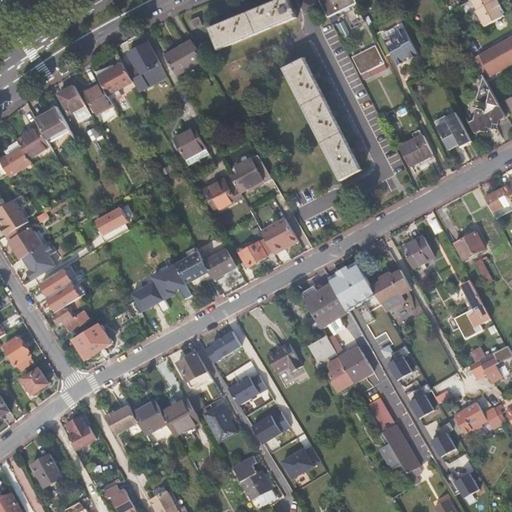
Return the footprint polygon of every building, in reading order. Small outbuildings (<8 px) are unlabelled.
[(211,28),(210,29),(219,50),(220,50),(220,49),(295,18),(296,18),(297,18),(295,14),(297,13),(295,9),(293,10),(289,0),(280,0),(211,29),(211,28)] [(355,0),(321,0),(330,17),(344,10),(350,21),(362,15),(356,4),(357,3),(355,0)] [(496,0),(482,0),(475,4),(479,10),(477,10),(486,26),(505,16),(504,13),(506,12),(502,4),(499,0),(496,0),(497,0),(496,0)] [(199,18),(189,22),(192,30),(202,26),(199,18)] [(374,34),(385,57),(392,54),(398,65),(403,62),(402,60),(409,57),(410,58),(419,54),(406,28),(397,32),(398,33),(385,39),(382,34),(380,31),(374,34)] [(395,28),(382,34),(385,39),(398,33),(397,32),(395,28)] [(511,35),(511,37),(479,56),(491,77),(511,64),(511,35)] [(203,60),(192,40),(166,56),(177,76),(203,60)] [(148,43),(128,53),(135,65),(137,64),(139,68),(130,73),(134,81),(140,92),(149,87),(167,77),(157,60),(158,60),(148,42),(148,43)] [(376,45),(353,57),(361,74),(384,62),(376,45)] [(475,58),(485,76),(487,79),(491,77),(479,56),(475,58)] [(305,58),(284,68),(285,69),(342,179),(341,179),(342,181),(363,170),(362,169),(361,169),(305,59),(306,59),(305,58)] [(124,63),(99,76),(103,83),(109,95),(134,81),(130,73),(127,69),(124,63)] [(127,69),(130,73),(139,68),(137,64),(135,65),(127,69)] [(476,117),(471,120),(478,132),(482,130),(487,131),(489,126),(494,128),(495,123),(507,116),(501,104),(487,79),(485,76),(478,99),(489,102),(487,108),(480,106),(476,117)] [(113,104),(114,104),(109,95),(103,83),(86,92),(98,113),(99,113),(102,119),(117,111),(113,104)] [(87,105),(76,85),(60,94),(71,114),(87,105)] [(41,127),(52,147),(54,150),(76,138),(59,107),(37,120),(41,127)] [(473,141),(458,112),(449,117),(448,115),(436,121),(451,149),(461,144),(463,147),(473,141)] [(97,138),(103,135),(98,126),(92,129),(97,138)] [(41,127),(19,140),(19,141),(22,145),(31,159),(52,147),(41,127)] [(175,139),(186,159),(206,147),(195,128),(175,139)] [(434,154),(425,135),(402,147),(411,165),(434,154)] [(29,172),(36,168),(31,159),(22,145),(19,141),(8,149),(7,152),(9,156),(1,161),(11,177),(27,168),(29,172)] [(206,147),(186,159),(190,165),(210,154),(206,147)] [(266,184),(273,179),(259,155),(230,172),(233,177),(242,194),(264,181),(266,184)] [(244,197),(242,194),(233,177),(226,181),(226,180),(206,191),(218,211),(244,197)] [(511,200),(505,188),(487,198),(498,219),(511,211),(511,200)] [(30,216),(19,198),(6,206),(0,209),(0,217),(4,223),(2,224),(3,227),(9,235),(29,222),(30,222),(27,218),(30,216)] [(107,244),(131,231),(127,224),(131,222),(123,208),(98,221),(103,230),(106,235),(103,237),(107,244)] [(48,217),(45,213),(39,216),(42,221),(48,217)] [(300,242),(287,219),(263,232),(275,253),(291,244),(292,246),(300,242)] [(44,246),(29,222),(9,235),(8,235),(23,259),(25,258),(27,257),(36,251),(44,246)] [(256,237),(262,234),(259,228),(253,231),(256,237)] [(490,253),(480,231),(453,244),(463,265),(490,253)] [(415,238),(403,245),(416,268),(436,256),(425,236),(417,241),(415,238)] [(27,257),(25,258),(29,265),(32,270),(29,272),(34,280),(57,266),(51,256),(58,251),(52,241),(44,246),(36,251),(27,257)] [(261,242),(241,253),(249,268),(270,257),(261,242)] [(276,255),(292,246),(291,244),(275,253),(276,255)] [(174,259),(167,247),(160,251),(167,263),(174,259)] [(201,253),(198,247),(188,253),(191,258),(201,253)] [(206,262),(213,275),(215,279),(239,266),(229,249),(206,262)] [(178,265),(187,283),(200,275),(203,280),(213,275),(206,262),(201,253),(191,258),(178,265)] [(358,262),(331,278),(334,284),(351,312),(378,295),(373,287),(358,262)] [(158,267),(151,271),(160,287),(167,284),(158,267)] [(383,281),(373,287),(378,295),(382,303),(393,297),(391,295),(400,290),(403,295),(413,290),(402,270),(393,275),(391,272),(383,276),(385,280),(383,281)] [(160,287),(151,271),(137,279),(146,295),(159,288),(160,287)] [(60,273),(53,277),(56,281),(62,277),(60,273)] [(456,316),(466,338),(485,330),(483,324),(492,319),(474,278),(462,283),(473,308),(456,316)] [(51,279),(37,289),(45,302),(56,296),(56,297),(58,296),(59,296),(61,295),(51,279)] [(351,312),(334,284),(322,292),(316,286),(303,293),(324,328),(330,324),(336,334),(347,328),(346,325),(343,316),(351,312)] [(83,303),(80,298),(72,303),(75,308),(83,303)] [(143,312),(137,300),(128,306),(134,317),(143,312)] [(68,308),(55,316),(60,324),(65,321),(67,324),(65,325),(70,334),(82,326),(76,317),(75,318),(68,308)] [(101,323),(75,339),(88,359),(114,343),(101,323)] [(234,331),(206,347),(216,363),(243,347),(234,331)] [(338,398),(358,387),(356,383),(341,358),(327,334),(307,345),(318,364),(329,358),(332,363),(329,364),(327,369),(330,374),(328,378),(333,385),(333,389),(338,398)] [(20,336),(5,345),(18,365),(23,362),(26,367),(35,361),(32,356),(33,355),(20,336)] [(467,343),(477,363),(485,359),(474,339),(467,343)] [(289,342),(267,355),(277,371),(289,364),(293,369),(302,363),(289,342)] [(341,358),(356,383),(375,372),(361,346),(341,358)] [(477,363),(485,376),(489,373),(487,369),(511,355),(511,354),(507,346),(485,359),(477,363)] [(208,372),(198,352),(179,362),(189,381),(208,372)] [(404,355),(388,364),(398,382),(414,373),(404,355)] [(477,363),(471,366),(478,379),(485,376),(477,363)] [(40,368),(22,380),(26,388),(29,386),(34,394),(50,383),(40,368)] [(208,372),(189,381),(192,388),(213,378),(209,372),(208,372)] [(260,373),(232,389),(241,405),(269,389),(260,373)] [(440,402),(455,395),(448,380),(433,387),(440,402)] [(425,392),(410,401),(420,418),(435,409),(425,392)] [(199,393),(189,398),(197,412),(206,407),(199,393)] [(1,394),(0,394),(0,417),(10,411),(12,413),(13,412),(1,394)] [(384,427),(396,419),(382,397),(370,404),(384,427)] [(164,412),(169,423),(174,431),(200,417),(197,412),(189,398),(164,412)] [(141,423),(145,431),(147,435),(169,423),(164,412),(156,399),(148,403),(149,405),(135,412),(141,423)] [(479,402),(476,404),(486,421),(489,420),(494,428),(504,422),(495,407),(485,413),(479,402)] [(197,412),(200,417),(200,418),(207,415),(221,441),(238,432),(224,406),(214,411),(211,404),(206,407),(197,412)] [(486,421),(476,404),(456,415),(466,433),(473,429),(474,431),(484,425),(482,423),(486,421)] [(133,408),(125,412),(119,416),(118,413),(109,418),(118,435),(141,423),(135,412),(133,408)] [(282,411),(255,427),(264,443),(291,427),(282,411)] [(84,414),(68,423),(75,435),(72,436),(78,449),(98,438),(84,414)] [(396,425),(384,432),(408,473),(420,466),(396,425)] [(448,432),(433,441),(443,458),(458,449),(448,432)] [(312,447),(284,463),(293,478),(321,462),(312,447)] [(52,454),(34,463),(41,478),(60,468),(52,454)] [(255,456),(235,466),(253,501),(274,489),(263,470),(259,473),(255,465),(259,462),(255,456)] [(471,472),(456,481),(466,499),(481,490),(471,472)] [(118,483),(106,490),(111,498),(113,496),(121,511),(136,511),(139,511),(127,488),(122,490),(118,483)] [(169,490),(167,491),(178,511),(189,511),(185,506),(179,509),(169,490)] [(178,511),(167,491),(152,499),(159,511),(178,511)] [(13,494),(0,500),(0,511),(20,511),(22,511),(13,494)] [(456,511),(448,498),(435,505),(439,511),(456,511)]
